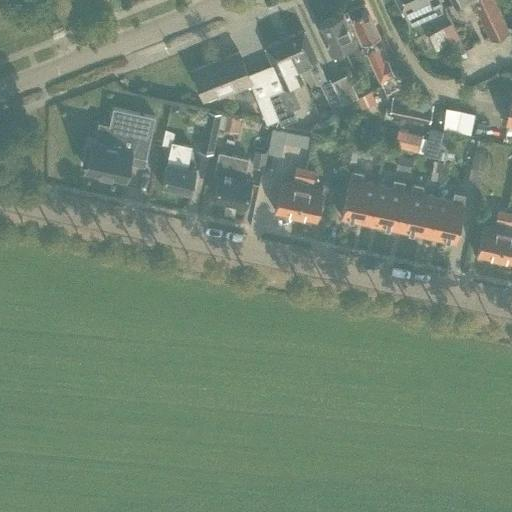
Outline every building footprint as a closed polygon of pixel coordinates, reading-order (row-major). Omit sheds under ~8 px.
[(395,0),(402,15),(406,13),(411,23),(442,10),(440,5),(442,4),(440,0),(395,0)] [(451,0),(453,2),(458,0),(472,0),(489,37),(508,29),(494,0),(451,0)] [(347,10),(362,42),(366,50),(364,51),(379,81),(394,73),(386,59),(385,60),(378,46),(374,48),(370,39),(379,34),(364,2),(347,10)] [(363,58),(343,12),(318,23),(330,50),(344,44),(352,63),(363,58)] [(458,37),(451,21),(428,31),(435,47),(458,37)] [(285,42),(300,71),(309,67),(316,83),(320,81),(326,96),(333,111),(343,107),(342,103),(331,79),(330,77),(326,79),(304,29),(287,36),(289,40),(285,42)] [(285,42),(289,40),(287,36),(265,46),(278,76),(279,75),(284,87),(276,91),(289,120),(297,117),(293,108),(301,105),(291,83),(303,78),(300,71),(285,42)] [(251,82),(238,51),(192,69),(204,97),(217,92),(218,95),(251,82)] [(347,72),(331,79),(342,103),(358,95),(347,72)] [(289,120),(276,91),(257,99),(267,123),(278,118),(281,124),(289,120)] [(427,122),(431,103),(394,96),(390,114),(427,122)] [(431,118),(441,119),(444,98),(434,97),(431,118)] [(108,126),(114,127),(111,144),(95,141),(89,170),(127,178),(133,154),(146,157),(155,116),(112,106),(108,126)] [(203,123),(198,149),(212,153),(221,112),(197,107),(194,121),(203,123)] [(474,112),(446,107),(443,126),(471,131),(474,112)] [(223,127),(236,131),(240,113),(227,110),(223,127)] [(272,125),(267,151),(280,154),(286,128),(272,125)] [(420,138),(396,133),(393,146),(417,151),(420,138)] [(161,186),(191,192),(196,169),(187,167),(191,145),(171,141),(166,162),(161,186)] [(214,197),(245,204),(250,178),(244,177),(248,157),(218,150),(214,173),(219,174),(214,197)] [(274,211),(295,216),(302,184),(306,166),(296,164),(293,178),(296,179),(295,182),(281,179),(274,211)] [(295,216),(316,220),(323,188),(308,185),(309,182),(312,182),(315,168),(306,166),(302,184),(295,216)] [(361,179),(363,171),(351,169),(341,216),(368,222),(376,183),(361,179)] [(392,186),(381,184),(376,183),(368,222),(395,228),(405,180),(393,178),(392,186)] [(437,196),(421,192),(423,184),(411,182),(401,229),(428,235),(437,196)] [(497,258),(504,228),(507,210),(511,191),(501,189),(495,221),(498,222),(497,227),(483,224),(476,254),(497,258)] [(452,199),(437,196),(428,235),(455,241),(466,193),(454,191),(452,199)] [(511,210),(507,210),(504,228),(497,258),(511,261),(511,210)]
